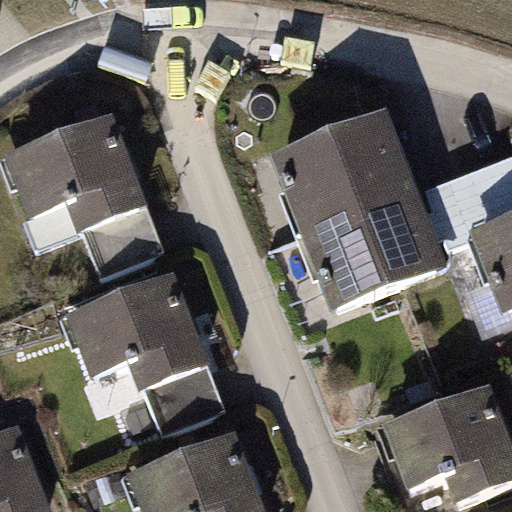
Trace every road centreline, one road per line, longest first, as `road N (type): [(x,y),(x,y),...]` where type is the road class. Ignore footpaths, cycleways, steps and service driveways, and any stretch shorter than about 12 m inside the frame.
road 1 (residential): [(153,36),(338,511)]
road 2 (residential): [(511,98),(457,74),(302,40),(153,36)]
road 3 (residential): [(153,36),(85,43),(0,79)]
